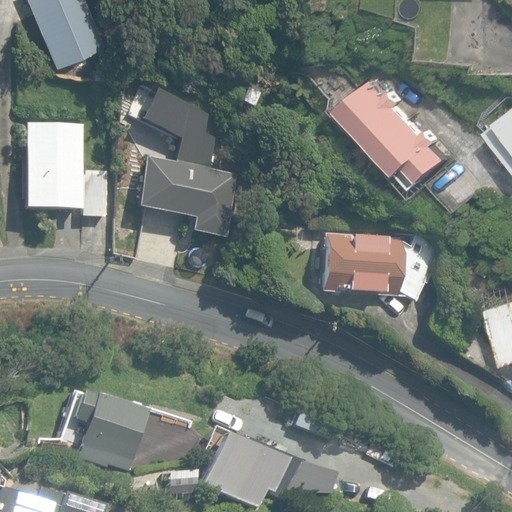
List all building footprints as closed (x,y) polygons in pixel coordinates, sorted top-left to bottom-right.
[(22,0),(50,66),(51,66),(100,45),(81,0),(22,0)] [(92,78),(111,80),(112,71),(93,69),(92,78)] [(345,106),(416,189),(451,159),(438,143),(442,140),(431,127),(426,131),(403,104),(406,102),(394,88),(389,93),(377,79),(345,106)] [(247,85),(238,102),(250,108),(259,91),(247,85)] [(20,209),(77,211),(78,125),(22,125),(20,209)] [(186,232),(220,239),(233,175),(142,157),(132,209),(188,220),(186,232)] [(78,216),(104,217),(106,170),(80,169),(78,216)] [(404,297),(412,303),(441,248),(415,230),(407,247),(397,242),(397,239),(321,235),(318,293),(404,297)] [(453,262),(448,282),(461,285),(466,265),(453,262)] [(511,361),(511,301),(492,307),(508,363),(511,361)] [(423,329),(458,349),(473,324),(437,304),(423,329)] [(126,470),(144,410),(66,387),(51,438),(75,446),(71,458),(103,468),(105,463),(126,470)] [(216,427),(193,486),(250,508),(260,493),(282,502),(288,493),(332,495),(338,475),(216,427)] [(58,464),(60,448),(35,445),(33,462),(58,464)] [(102,511),(104,505),(61,493),(61,495),(37,488),(34,497),(0,487),(0,511),(102,511)]
